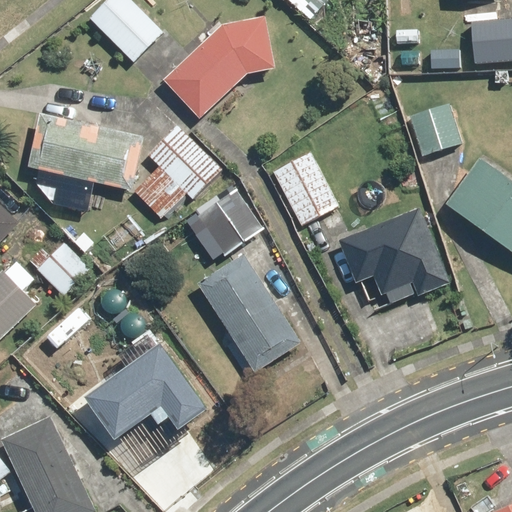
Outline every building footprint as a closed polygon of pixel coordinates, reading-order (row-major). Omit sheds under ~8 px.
[(136,0),(111,0),(94,17),(136,62),(167,32),(136,0)] [(332,0),(294,0),(315,19),(332,0)] [(169,78),(203,117),(250,75),(282,66),(271,17),(227,25),(169,78)] [(511,21),(469,25),(472,62),(511,59),(511,21)] [(452,105),(414,118),(426,153),(464,140),(452,105)] [(143,136),(48,110),(34,162),(129,189),(143,136)] [(225,169),(183,126),(152,157),(162,168),(137,193),(163,221),(191,193),(195,198),(225,169)] [(339,206),(314,152),(282,167),(307,221),(339,206)] [(511,179),(486,160),(454,204),(511,247),(511,179)] [(262,229),(239,196),(208,217),(231,250),(262,229)] [(0,243),(20,222),(0,202),(0,243)] [(394,307),(454,282),(440,250),(423,207),(345,240),(363,282),(380,275),(394,307)] [(260,374),(307,344),(258,269),(279,255),(263,231),(239,247),(245,257),(210,279),(214,285),(206,291),(260,374)] [(51,257),(43,249),(34,259),(69,294),(94,269),(67,241),(51,257)] [(27,292),(36,282),(20,266),(10,275),(7,272),(0,278),(0,340),(38,304),(27,292)] [(157,342),(132,360),(137,367),(93,399),(121,439),(157,413),(166,426),(179,416),(187,427),(214,408),(169,345),(163,349),(157,342)] [(97,511),(58,418),(8,440),(36,506),(22,511),(21,511),(97,511)] [(0,450),(0,477),(13,469),(0,450)]
